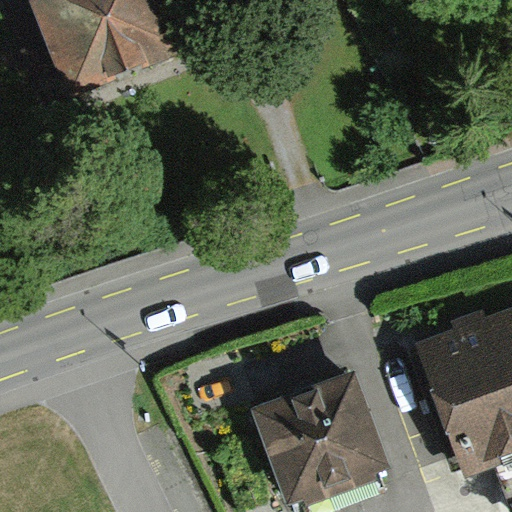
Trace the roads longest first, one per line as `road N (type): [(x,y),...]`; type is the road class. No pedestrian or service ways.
road 1 (secondary): [(73,343),(511,190)]
road 2 (residential): [(73,343),(153,511)]
